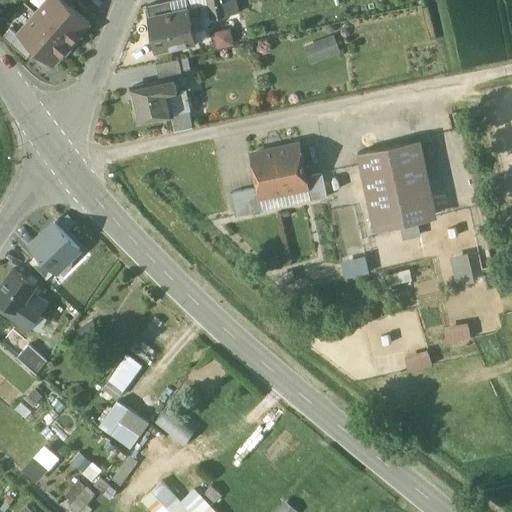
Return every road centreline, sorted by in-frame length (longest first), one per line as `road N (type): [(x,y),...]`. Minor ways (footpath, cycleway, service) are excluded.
road 1 (tertiary): [(61,155),(121,231),(258,360),(444,511)]
road 2 (residential): [(122,0),(74,119),(48,136)]
